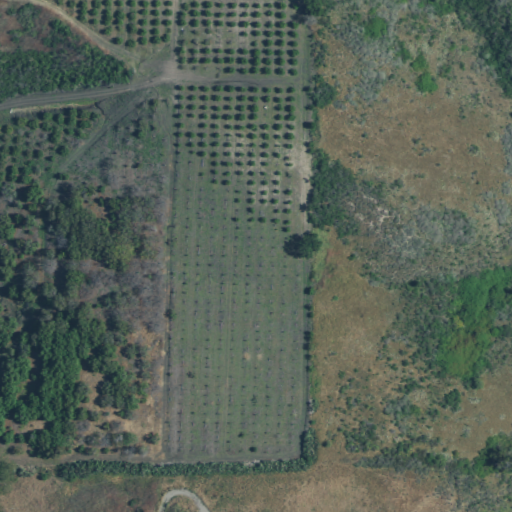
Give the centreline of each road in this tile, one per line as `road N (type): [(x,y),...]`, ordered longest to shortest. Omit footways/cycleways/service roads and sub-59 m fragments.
road 1 (track): [(297,454),(300,0),(46,5),(162,74),(299,81)]
road 2 (track): [(173,76),(0,106)]
